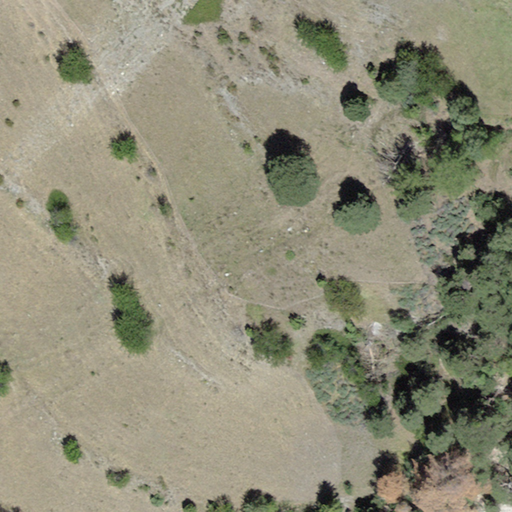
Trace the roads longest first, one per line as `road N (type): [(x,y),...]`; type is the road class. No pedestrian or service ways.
road 1 (motorway): [(435,0),(117,322),(0,411)]
road 2 (motorway): [(116,511),(222,429),(511,137)]
